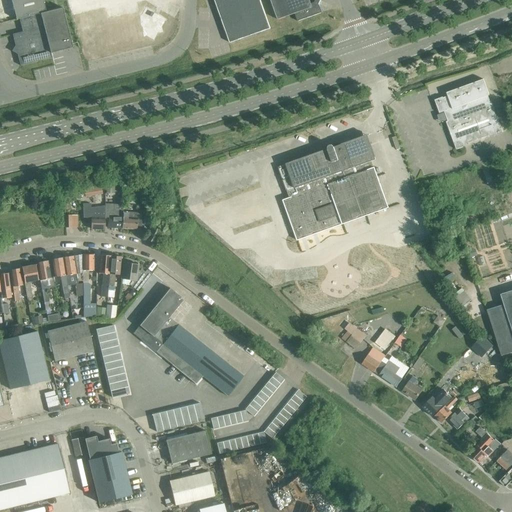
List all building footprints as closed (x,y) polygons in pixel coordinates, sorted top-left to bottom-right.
[(46,0),(14,0),(21,30),(15,31),(22,63),(53,57),(52,51),(74,46),(66,6),(48,10),(46,0)] [(214,0),(230,43),(270,29),(259,0),(214,0)] [(295,14),(297,22),(322,13),(319,5),(321,1),(318,0),(316,0),(315,3),(311,4),(309,0),(270,0),(278,20),(295,14)] [(105,10),(83,15),(89,44),(108,41),(115,44),(153,36),(158,39),(169,17),(148,6),(144,14),(107,21),(105,10)] [(494,136),(503,133),(491,101),(490,102),(488,96),(489,96),(483,79),(446,93),(447,96),(443,98),(443,97),(434,100),(439,114),(444,112),(448,121),(446,122),(456,150),(465,147),(464,145),(493,134),(494,136)] [(283,201),(297,241),(388,208),(374,168),(370,170),(367,163),(372,161),(363,137),(334,148),(333,146),(332,146),(331,145),(330,145),(329,146),(328,147),(328,148),(328,150),(278,167),(286,192),(289,191),(292,198),(283,201)] [(101,188),(96,189),(84,190),(85,197),(102,194),(101,188)] [(104,225),(105,208),(94,208),(94,204),(83,204),(83,218),(92,218),(91,229),(104,230),(104,225)] [(105,204),(105,208),(104,225),(107,225),(107,228),(122,229),(122,212),(123,205),(105,204)] [(127,212),(122,212),(122,229),(136,229),(137,226),(141,227),(142,213),(127,212)] [(144,238),(156,244),(162,232),(150,227),(144,238)] [(80,255),(72,257),(75,274),(78,274),(79,277),(82,277),(81,255),(80,255)] [(92,255),(81,255),(82,277),(82,281),(83,281),(83,296),(83,316),(95,316),(96,303),(89,304),(89,283),(87,283),(87,271),(93,271),(92,255)] [(108,290),(110,256),(100,255),(99,273),(103,274),(102,286),(101,297),(107,298),(108,290)] [(121,257),(110,256),(108,290),(114,291),(115,275),(119,275),(121,257)] [(72,257),(62,258),(66,284),(67,286),(78,284),(77,282),(82,281),(82,277),(79,277),(78,274),(75,274),(72,257)] [(62,258),(51,260),(54,278),(59,277),(63,299),(69,298),(67,286),(66,284),(62,258)] [(36,263),(41,290),(43,303),(48,302),(44,280),(50,279),(46,261),(36,263)] [(121,279),(122,279),(129,280),(129,285),(137,292),(150,277),(145,273),(143,275),(137,270),(138,265),(123,263),(121,279)] [(21,268),(26,294),(27,298),(31,298),(28,282),(38,280),(35,265),(21,268)] [(9,271),(14,298),(14,302),(19,301),(16,286),(21,285),(19,269),(9,271)] [(7,274),(0,275),(0,293),(1,299),(11,298),(7,274)] [(465,287),(456,292),(465,306),(474,300),(465,287)] [(140,327),(134,335),(164,359),(172,365),(173,366),(197,385),(203,377),(227,396),(242,377),(168,318),(183,300),(170,290),(140,327)] [(511,290),(500,295),(504,305),(487,310),(501,356),(511,352),(511,290)] [(107,305),(105,317),(115,318),(117,306),(107,305)] [(96,315),(104,316),(105,308),(97,307),(96,315)] [(435,322),(442,326),(446,319),(440,314),(435,322)] [(43,324),(42,316),(31,317),(32,326),(43,324)] [(47,332),(54,362),(93,352),(86,323),(47,332)] [(113,326),(96,330),(97,336),(115,332),(113,326)] [(377,343),(389,349),(397,333),(386,327),(377,343)] [(375,328),(370,336),(375,339),(379,330),(375,328)] [(347,332),(341,339),(346,343),(354,351),(365,338),(356,330),(351,336),(347,332)] [(0,341),(0,349),(10,390),(49,380),(37,332),(0,341)] [(115,332),(97,336),(99,343),(116,339),(115,332)] [(402,333),(397,342),(404,347),(410,338),(402,333)] [(482,336),(471,348),(482,358),(493,346),(482,336)] [(116,339),(99,343),(101,350),(118,346),(116,339)] [(118,346),(101,350),(102,357),(120,353),(118,346)] [(361,365),(396,388),(401,380),(395,375),(399,369),(389,362),(386,366),(381,362),(385,357),(372,349),(361,365)] [(120,353),(102,357),(104,364),(121,360),(120,353)] [(418,371),(424,362),(419,358),(413,368),(418,371)] [(121,360),(104,364),(105,371),(123,367),(121,360)] [(123,367),(105,371),(107,377),(124,373),(123,367)] [(275,372),(272,377),(280,384),(284,379),(275,372)] [(124,373),(107,377),(109,384),(126,380),(124,373)] [(272,377),(268,382),(276,389),(280,384),(272,377)] [(402,392),(415,401),(422,392),(413,386),(416,380),(412,377),(402,392)] [(126,380),(109,384),(110,391),(128,387),(126,380)] [(268,382),(264,386),(272,393),(276,389),(268,382)] [(264,386),(260,391),(269,398),(272,393),(264,386)] [(128,387),(110,391),(112,398),(129,394),(128,387)] [(298,390),(294,395),(302,402),(306,397),(298,390)] [(432,397),(422,407),(433,417),(452,398),(444,390),(435,399),(432,397)] [(260,391),(256,396),(265,403),(269,398),(260,391)] [(471,402),(483,398),(481,391),(469,395),(471,402)] [(294,395),(290,399),(298,406),(302,402),(294,395)] [(256,396),(252,400),(261,407),(265,403),(256,396)] [(451,400),(440,411),(434,417),(441,423),(451,413),(447,410),(457,400),(454,397),(451,400)] [(290,399),(286,404),(295,411),(298,406),(290,399)] [(483,399),(476,401),(478,407),(485,405),(483,399)] [(252,400),(249,405),(257,412),(261,407),(252,400)] [(200,403),(193,405),(197,422),(204,421),(200,403)] [(286,404),(282,409),(291,416),(295,411),(286,404)] [(461,411),(466,406),(464,404),(448,420),(458,430),(469,419),(461,411)] [(193,405),(186,406),(190,424),(197,422),(193,405)] [(249,405),(245,410),(253,416),(257,412),(249,405)] [(186,406),(179,408),(184,426),(190,424),(186,406)] [(179,408),(173,410),(177,427),(184,426),(179,408)] [(282,409),(278,413),(287,420),(291,416),(282,409)] [(173,410),(166,411),(170,429),(177,427),(173,410)] [(246,410),(240,412),(242,422),(248,421),(246,410)] [(166,411),(159,413),(163,431),(170,429),(166,411)] [(240,412),(234,413),(236,424),(242,422),(240,412)] [(159,413),(152,415),(156,432),(163,431),(159,413)] [(234,413),(228,414),(231,425),(236,424),(234,413)] [(278,413),(275,418),(283,425),(287,420),(278,413)] [(228,414),(222,416),(225,427),(231,425),(228,414)] [(222,416),(216,417),(219,428),(225,427),(222,416)] [(216,417),(210,419),(213,429),(219,428),(216,417)] [(275,418),(271,423),(279,430),(283,425),(275,418)] [(271,423),(267,427),(276,434),(279,430),(271,423)] [(267,427),(263,432),(272,439),(276,434),(267,427)] [(477,447),(470,454),(477,447),(483,452),(494,441),(479,428),(475,432),(482,439),(476,446),(477,447)] [(165,441),(171,465),(211,455),(205,431),(165,441)] [(263,432),(257,433),(260,444),(266,443),(263,432)] [(257,433),(252,435),(254,445),(260,444),(257,433)] [(252,435),(246,436),(248,447),(254,445),(252,435)] [(98,503),(132,495),(121,452),(118,453),(116,443),(110,445),(109,439),(97,441),(96,436),(84,439),(89,460),(88,460),(98,503)] [(246,436),(240,438),(242,448),(248,447),(246,436)] [(240,438),(234,439),(237,450),(242,448),(240,438)] [(83,439),(71,442),(75,457),(87,454),(83,439)] [(234,439),(228,440),(231,451),(237,450),(234,439)] [(504,442),(501,445),(507,450),(497,461),(507,470),(511,464),(511,440),(511,439),(504,442)] [(228,440),(222,442),(225,453),(231,451),(228,440)] [(477,447),(470,454),(469,455),(478,463),(486,455),(489,457),(501,444),(495,440),(494,441),(483,452),(477,447)] [(222,442),(216,443),(219,454),(225,453),(222,442)] [(0,458),(0,509),(69,493),(58,445),(0,458)] [(259,458),(250,458),(249,467),(258,468),(259,458)] [(169,482),(175,506),(214,497),(208,472),(169,482)] [(240,488),(246,485),(244,479),(238,481),(240,488)] [(223,503),(199,510),(199,511),(225,511),(225,510),(223,503)]
